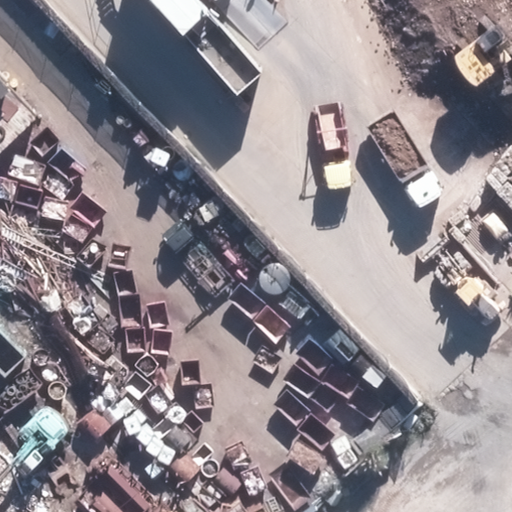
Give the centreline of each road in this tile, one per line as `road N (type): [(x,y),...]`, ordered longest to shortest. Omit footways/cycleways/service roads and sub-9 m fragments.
road 1 (unknown): [(441,460),(357,357),(12,0)]
road 2 (unknown): [(241,0),(368,136)]
